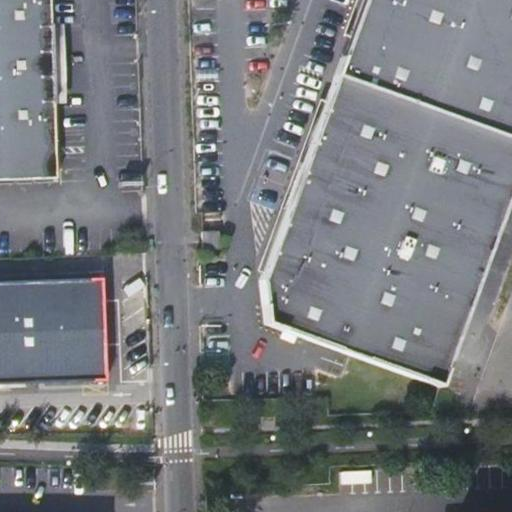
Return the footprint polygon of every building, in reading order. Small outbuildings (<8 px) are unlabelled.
[(50,25),(49,0),(0,0),(0,179),(54,178),(52,104),(51,77),(57,77),(62,77),(62,51),(56,51),(51,51),(50,25)] [(511,0),(357,0),(344,36),(320,102),(289,189),(258,274),(255,282),(263,323),(348,353),(438,386),(511,181),(511,0)] [(344,36),(357,0),(351,0),(339,35),(344,36)] [(62,51),(61,25),(56,25),(50,25),(51,51),(56,51),(62,51)] [(51,77),(52,104),(58,104),(63,104),(62,77),(57,77),(51,77)] [(289,189),(320,102),(314,100),(252,272),(258,274),(289,189)] [(201,229),(201,245),(219,244),(218,228),(201,229)] [(0,282),(0,382),(101,378),(100,327),(98,278),(0,282)]
